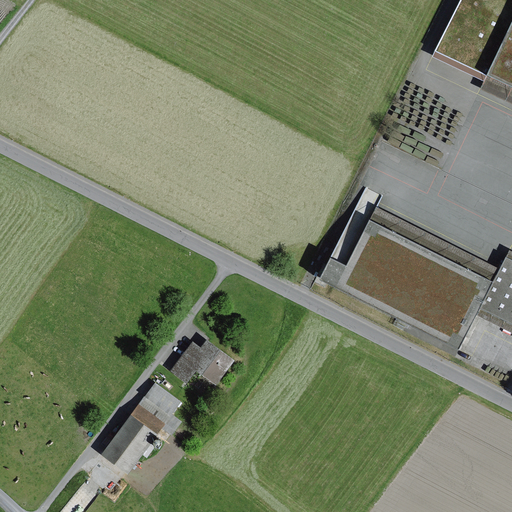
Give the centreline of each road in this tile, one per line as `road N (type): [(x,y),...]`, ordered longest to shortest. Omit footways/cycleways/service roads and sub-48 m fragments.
road 1 (unclassified): [(511,404),(231,263)]
road 2 (unclassified): [(40,511),(231,263)]
road 3 (unclassified): [(231,263),(0,143)]
road 4 (unknown): [(511,121),(417,72),(450,0)]
